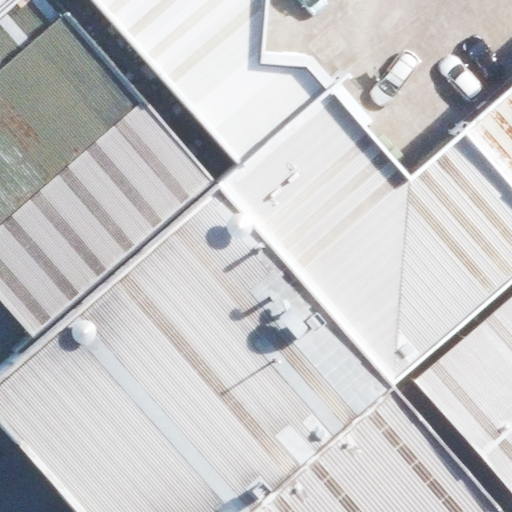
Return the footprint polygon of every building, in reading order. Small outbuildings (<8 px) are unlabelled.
[(0,322),(31,358),(230,187),(159,106),(66,0),(32,0),(0,29),(0,322)] [(0,0),(0,29),(32,0),(0,0)] [(230,187),(407,393),(511,302),(511,70),(485,95),(420,155),(398,175),(299,58),(256,54),(256,18),(255,0),(66,0),(159,106),(230,187)] [(268,511),(407,393),(230,187),(31,358),(0,384),(0,444),(58,511),(268,511)] [(511,511),(511,302),(407,393),(511,511)] [(511,511),(407,393),(268,511),(511,511)]
